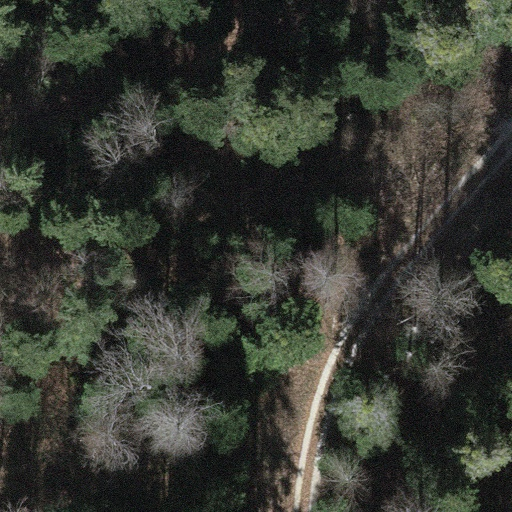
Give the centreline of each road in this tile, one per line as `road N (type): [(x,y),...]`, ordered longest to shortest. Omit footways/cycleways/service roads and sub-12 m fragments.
road 1 (track): [(511,134),(334,355),(307,511)]
road 2 (track): [(0,121),(318,0)]
